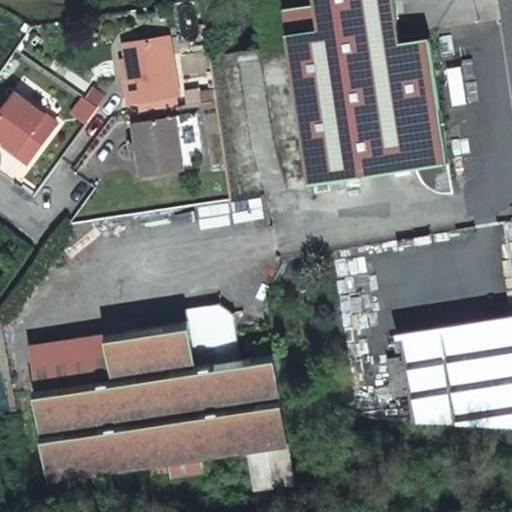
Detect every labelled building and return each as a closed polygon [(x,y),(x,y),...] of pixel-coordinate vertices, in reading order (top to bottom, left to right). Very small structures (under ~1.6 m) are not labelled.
[(287,6),(294,52),(398,36),(393,0),(316,0),(317,1),(287,6)] [(179,83),(169,24),(124,31),(129,65),(124,66),(129,91),(179,83)] [(445,192),(453,191),(431,38),(399,41),(398,36),(294,52),(313,181),(417,167),(419,175),(424,182),(430,187),(437,191),(445,192)] [(200,81),(201,91),(217,88),(216,78),(200,81)] [(0,127),(18,140),(15,144),(29,154),(58,113),(16,84),(12,90),(4,84),(0,89),(0,127)] [(73,101),(87,111),(99,95),(84,85),(73,101)] [(177,109),(134,115),(142,169),(185,163),(177,109)] [(276,350),(243,355),(236,308),(229,309),(225,307),(224,299),(188,305),(190,318),(31,342),(51,474),(168,458),(171,475),(253,465),(256,490),(295,484),(276,350)] [(511,425),(511,316),(401,332),(405,355),(389,357),(395,397),(411,394),(416,419),(511,425)]
